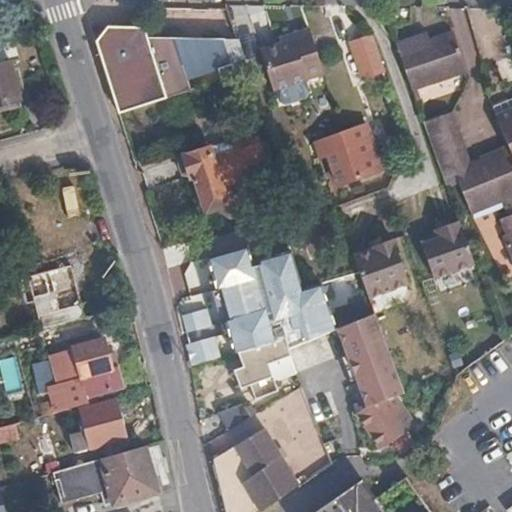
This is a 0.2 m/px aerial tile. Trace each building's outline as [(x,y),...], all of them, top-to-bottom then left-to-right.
[(408,8),(407,6),(405,6),(387,5),(390,14),(408,8)] [(102,42),(125,109),(235,74),(246,70),(237,40),(224,40),(146,37),(142,26),(114,26),(108,35),(102,42)] [(324,76),(309,28),(291,33),(292,40),(269,46),(259,50),(271,90),(274,90),(305,81),(324,76)] [(466,68),(453,30),(426,39),(417,43),(414,35),(396,41),(412,87),(466,68)] [(417,43),(426,39),(423,32),(414,35),(417,43)] [(292,40),(291,33),(267,40),(269,46),(292,40)] [(377,48),(372,35),(352,42),(364,78),(385,71),(377,48)] [(9,60),(0,62),(0,103),(18,99),(9,60)] [(305,81),(274,90),(277,102),(283,105),(305,99),(308,93),(305,81)] [(511,110),(497,117),(505,137),(507,142),(511,152),(511,110)] [(463,144),(452,113),(424,123),(435,154),(463,144)] [(367,122),(340,131),(310,141),(316,157),(326,154),(337,187),(382,171),(367,122)] [(270,178),(255,135),(234,142),(235,149),(213,157),(209,146),(183,155),(191,178),(195,177),(206,211),(228,205),(224,193),(228,192),(227,185),(242,180),(245,186),(270,178)] [(507,142),(505,137),(475,146),(478,156),(452,166),(458,185),(464,204),(495,194),(500,209),(491,212),(497,228),(502,226),(508,243),(499,246),(507,268),(511,266),(511,159),(506,142),(507,142)] [(435,154),(439,166),(467,156),(464,150),(463,144),(435,154)] [(478,156),(475,146),(464,150),(467,156),(439,166),(447,189),(458,185),(452,166),(478,156)] [(68,190),(73,215),(83,213),(78,188),(68,190)] [(409,245),(421,278),(462,264),(447,221),(423,229),(426,239),(409,245)] [(493,230),(499,246),(508,243),(502,226),(497,228),(493,230)] [(352,253),(367,295),(409,280),(392,235),(372,243),(373,246),(352,253)] [(303,293),(293,255),(273,260),(276,272),(263,275),(253,236),(229,241),(235,267),(218,270),(228,314),(271,305),(270,301),(303,293)] [(18,279),(31,331),(38,329),(84,316),(72,267),(18,279)] [(355,375),(366,404),(376,400),(402,388),(401,386),(372,308),(336,324),(355,375)] [(273,342),(276,352),(288,347),(314,335),(306,319),(269,329),(273,342)] [(273,342),(240,351),(243,365),(233,367),(238,385),(250,383),(254,396),(274,390),(267,364),(278,360),(276,352),(273,342)] [(114,372),(106,343),(77,351),(86,396),(124,387),(120,371),(114,372)] [(287,380),(292,393),(303,386),(293,360),(284,363),(289,379),(287,380)] [(412,421),(394,395),(379,406),(376,400),(366,404),(355,412),(373,437),(378,444),(390,436),(403,427),(412,421)] [(128,436),(117,399),(80,409),(85,422),(70,425),(77,450),(128,436)] [(218,414),(227,430),(249,418),(239,400),(218,414)] [(0,442),(21,436),(16,421),(0,425),(0,442)] [(220,511),(257,511),(301,483),(266,426),(212,461),(220,511)] [(412,440),(403,427),(390,436),(397,447),(412,440)] [(151,468),(145,446),(54,471),(61,500),(101,489),(104,498),(111,496),(114,504),(158,491),(151,468)] [(0,511),(21,511),(12,468),(0,470),(0,511)] [(379,511),(371,501),(375,497),(360,479),(348,488),(323,505),(327,511),(379,511)]
